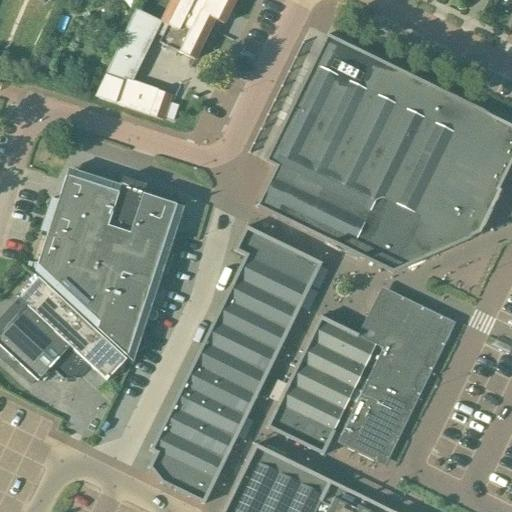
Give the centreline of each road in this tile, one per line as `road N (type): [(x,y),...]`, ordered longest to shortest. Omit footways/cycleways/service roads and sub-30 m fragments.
road 1 (residential): [(116,486),(201,302),(226,206),(222,155)]
road 2 (residential): [(0,215),(33,108),(206,158),(222,155)]
road 3 (residential): [(222,155),(302,0)]
road 4 (residential): [(511,67),(373,0)]
